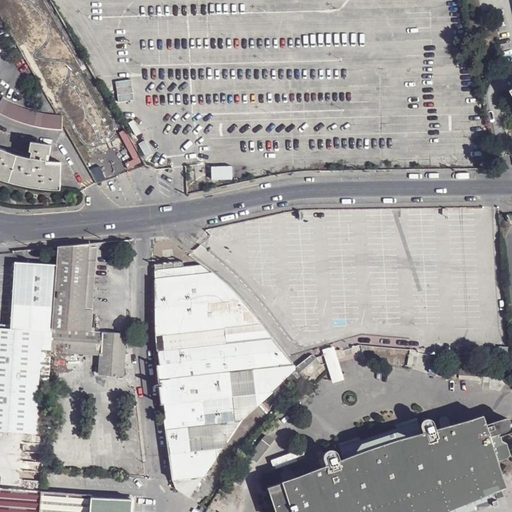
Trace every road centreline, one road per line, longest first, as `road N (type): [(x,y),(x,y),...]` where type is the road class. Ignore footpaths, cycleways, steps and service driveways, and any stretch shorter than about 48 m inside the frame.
road 1 (tertiary): [(18,230),(138,220),(300,190),(511,186)]
road 2 (unknown): [(435,17),(447,134),(438,147),(251,158),(162,139)]
road 3 (unknown): [(78,22),(435,17)]
road 4 (unknown): [(424,384),(324,419),(272,462),(256,498)]
